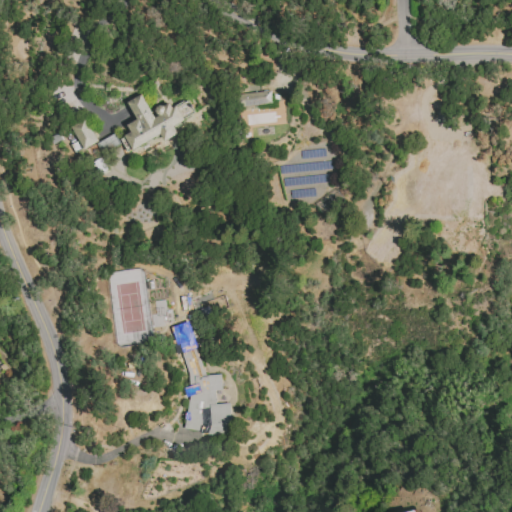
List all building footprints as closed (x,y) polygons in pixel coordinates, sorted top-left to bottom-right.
[(132,152),(177,131),(174,124),(195,114),(188,100),(172,108),(169,102),(151,110),(144,94),(128,102),(136,120),(127,125),(131,133),(125,136),(132,152)] [(98,141),(86,118),(71,126),(83,149),(98,141)] [(118,146),(115,136),(97,141),(100,152),(118,146)] [(477,193),(470,142),(444,146),(447,169),(434,171),(432,154),(419,156),(422,173),(400,176),(404,201),(422,198),(423,205),(440,203),(439,198),(477,193)] [(283,185),(328,183),(327,175),(295,177),(295,178),(289,179),(290,185),(286,185),(285,179),(283,179),(283,185)] [(401,243),(384,231),(367,253),(384,265),(401,243)] [(175,332),(190,382),(184,429),(200,431),(206,429),(208,434),(226,436),(227,425),(233,423),(230,412),(231,405),(215,403),(216,391),(221,390),(223,376),(204,374),(190,328),(175,332)]
